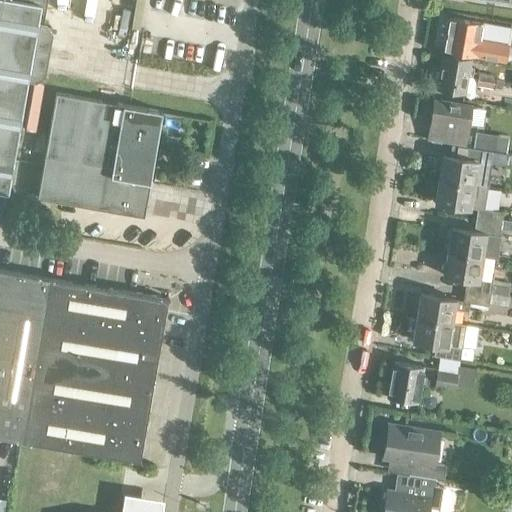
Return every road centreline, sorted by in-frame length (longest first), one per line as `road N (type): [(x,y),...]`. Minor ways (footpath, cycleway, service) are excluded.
road 1 (unclassified): [(329,511),(410,0)]
road 2 (secondary): [(242,458),(312,0)]
road 3 (unclassified): [(207,270),(253,0)]
road 4 (unclassified): [(176,486),(207,270)]
road 5 (unclassified): [(207,270),(0,236)]
road 6 (unknown): [(237,93),(112,74),(96,57),(86,13)]
